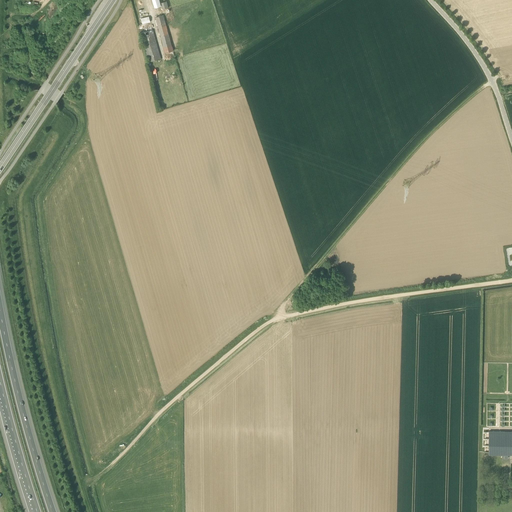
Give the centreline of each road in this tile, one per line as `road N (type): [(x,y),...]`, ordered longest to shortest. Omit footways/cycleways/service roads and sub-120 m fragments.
road 1 (track): [(511,281),(275,318),(84,483)]
road 2 (track): [(275,318),(405,162),(493,81)]
road 3 (motorway): [(53,511),(0,312)]
road 4 (secondary): [(0,168),(112,0)]
road 5 (unclassified): [(511,142),(491,76),(429,0)]
road 6 (motorway): [(0,381),(38,511)]
